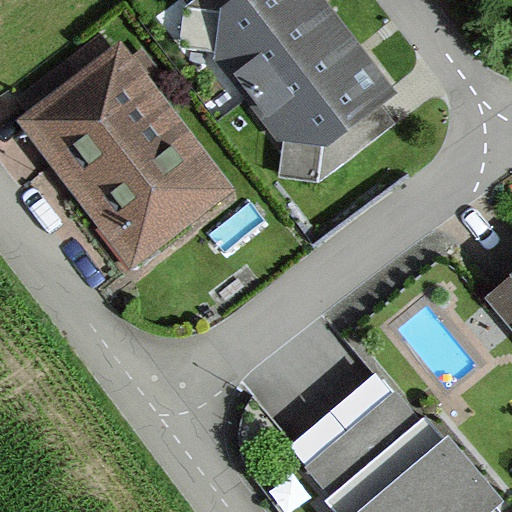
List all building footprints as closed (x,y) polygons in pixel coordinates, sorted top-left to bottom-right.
[(332,32),(307,0),(241,0),(222,15),(217,55),(249,96),(332,32)] [(280,137),(320,142),(381,95),(332,32),(249,96),(280,137)] [(119,236),(199,175),(113,64),(45,117),(89,174),(70,189),(72,192),(80,186),(119,236)] [(511,279),(493,296),(511,318),(511,279)] [(493,511),(502,504),(455,448),(448,453),(427,428),(421,432),(396,402),(316,469),(341,499),(336,503),(343,511),(493,511)]
